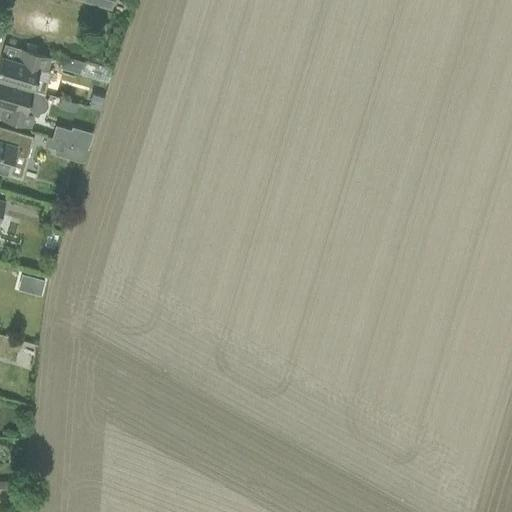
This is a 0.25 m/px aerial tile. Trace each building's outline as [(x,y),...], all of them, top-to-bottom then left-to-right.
[(49,73),(45,71),(49,57),(18,48),(14,60),(0,55),(0,80),(43,94),(49,73)] [(43,94),(0,80),(0,105),(0,106),(0,107),(0,119),(29,128),(32,116),(36,117),(37,113),(42,112),(45,109),(46,107),(46,102),(44,99),(42,97),(43,94)] [(61,99),(59,107),(74,111),(76,104),(61,99)] [(0,172),(20,178),(26,158),(32,137),(0,126),(0,172)] [(55,127),(52,138),(58,139),(67,142),(70,131),(69,131),(55,127)] [(45,136),(42,147),(54,151),(53,155),(81,164),(82,159),(86,148),(67,142),(58,139),(52,138),(45,136)] [(60,226),(64,214),(52,210),(48,222),(60,226)] [(20,274),(16,289),(39,295),(44,280),(20,274)] [(11,481),(5,494),(16,493),(15,481),(11,481)]
